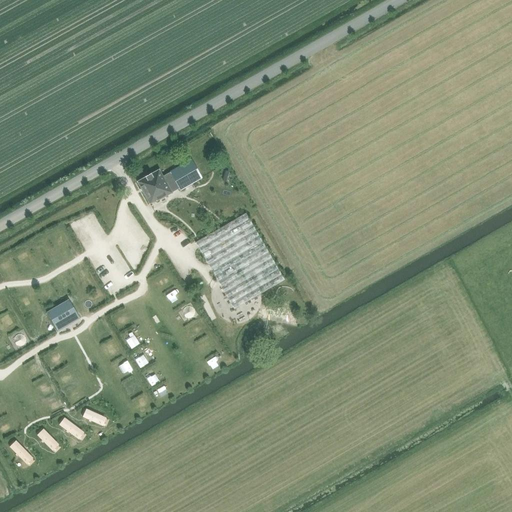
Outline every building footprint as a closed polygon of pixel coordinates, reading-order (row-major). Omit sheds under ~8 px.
[(339,102),(348,97),(343,86),(333,91),(339,102)] [(353,108),(345,112),(349,121),(358,117),(353,108)] [(354,133),(359,142),(368,137),(362,128),(354,133)] [(243,145),(251,141),(245,129),(237,132),(243,145)] [(211,148),(220,145),(215,131),(206,134),(211,148)] [(277,152),(287,153),(287,138),(277,138),(277,152)] [(180,191),(201,179),(191,160),(167,173),(168,174),(163,177),(159,170),(136,183),(149,206),(179,190),(180,191)] [(221,184),(225,193),(234,189),(229,180),(221,184)] [(301,186),(286,194),(296,214),(311,205),(301,186)] [(398,191),(389,195),(394,204),(402,200),(398,191)] [(235,211),(244,206),(239,197),(230,202),(235,211)] [(195,243),(234,310),(284,281),(245,213),(195,243)] [(407,213),(398,217),(403,225),(411,221),(407,213)] [(322,240),(333,240),(333,229),(322,229),(322,240)] [(175,247),(185,242),(180,233),(170,237),(175,247)] [(415,247),(421,243),(417,235),(410,238),(415,247)] [(333,259),(342,259),(342,250),(333,250),(333,259)] [(154,285),(161,281),(156,273),(149,277),(154,285)] [(278,295),(285,292),(280,284),(274,287),(278,295)] [(163,301),(171,297),(165,286),(158,290),(163,301)] [(68,300),(46,313),(57,332),(79,319),(68,300)] [(110,314),(114,322),(121,319),(118,310),(110,314)] [(231,314),(234,323),(243,321),(240,311),(231,314)] [(184,335),(194,330),(190,321),(180,326),(184,335)] [(220,322),(211,328),(218,337),(226,331),(220,322)] [(98,325),(93,327),(97,337),(102,335),(98,325)] [(118,332),(123,342),(133,338),(128,327),(118,332)] [(7,344),(13,340),(9,332),(2,335),(7,344)] [(197,353),(205,348),(199,337),(190,342),(197,353)] [(97,344),(100,353),(109,350),(106,341),(97,344)] [(128,352),(134,361),(144,355),(138,346),(128,352)] [(47,360),(53,357),(49,348),(43,352),(47,360)] [(207,357),(202,360),(206,367),(211,365),(207,357)] [(105,364),(110,373),(120,367),(115,359),(105,364)] [(27,361),(17,366),(22,375),(32,370),(27,361)] [(146,377),(152,375),(148,365),(142,368),(146,377)] [(37,378),(28,382),(31,391),(41,387),(37,378)] [(146,388),(150,394),(161,388),(157,382),(146,388)] [(37,399),(42,406),(50,400),(46,393),(37,399)] [(52,429),(60,425),(55,415),(47,419),(52,429)] [(68,433),(58,438),(63,448),(73,443),(68,433)] [(6,449),(15,445),(10,436),(2,440),(6,449)] [(17,468),(24,464),(20,454),(12,458),(17,468)]
